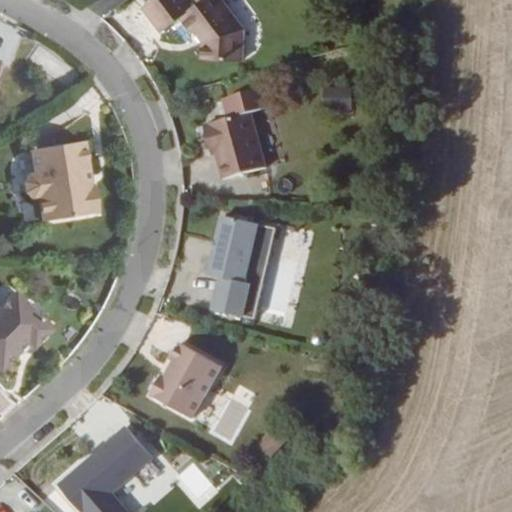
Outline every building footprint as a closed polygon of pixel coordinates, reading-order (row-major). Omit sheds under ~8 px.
[(244,28),(222,0),(200,0),(195,5),(191,0),(151,0),(143,7),(162,32),(181,16),(194,32),(195,31),(203,41),(203,58),(243,60),(244,28)] [(36,49),(29,62),(63,80),(70,68),(36,49)] [(266,167),(250,112),(203,125),(209,145),(213,143),(217,154),(224,179),(266,167)] [(96,212),(92,185),(89,186),(82,140),(27,149),(31,173),(25,174),(21,182),(23,192),(29,199),(35,198),(39,222),(96,212)] [(213,310),(244,317),(252,284),(246,282),(260,225),(223,216),(209,275),(221,278),(213,310)] [(30,349),(49,329),(36,316),(37,310),(31,304),(24,305),(24,304),(12,292),(0,303),(0,367),(24,343),(30,349)] [(264,292),(259,321),(285,325),(289,297),(264,292)] [(193,418),(222,366),(181,343),(172,359),(173,360),(164,376),(163,375),(151,395),(193,418)] [(228,402),(221,428),(236,432),(243,407),(228,402)] [(128,511),(112,493),(153,457),(127,427),(107,444),(105,442),(92,452),(94,454),(59,485),(82,511),(128,511)] [(183,451),(173,461),(185,474),(195,463),(183,451)]
